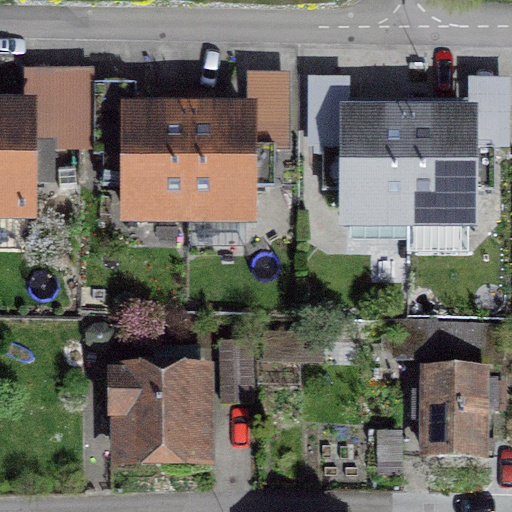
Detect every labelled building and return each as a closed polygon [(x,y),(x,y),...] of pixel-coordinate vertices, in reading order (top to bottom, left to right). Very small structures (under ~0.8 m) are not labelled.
[(0,215),(33,216),(34,113),(0,114),(0,215)] [(208,118),(151,117),(125,116),(123,216),(248,219),(251,119),(208,118)] [(431,120),(372,120),(348,120),(349,222),(469,221),(468,120),(431,120)] [(259,354),(226,354),(226,414),(260,414),(259,354)] [(196,377),(107,382),(112,469),(200,464),(196,377)] [(511,380),(438,377),(435,477),(508,479),(511,380)]
